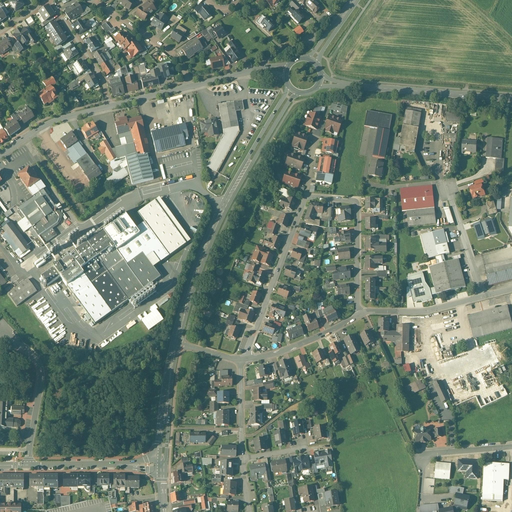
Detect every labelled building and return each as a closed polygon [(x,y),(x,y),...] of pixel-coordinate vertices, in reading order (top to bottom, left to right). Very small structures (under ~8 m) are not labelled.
[(20,0),(12,0),(8,3),(15,13),(25,6),(20,0)] [(120,0),(118,4),(128,10),(134,1),(132,0),(120,0)] [(294,0),(294,1),(296,3),(298,6),(302,2),(314,14),(315,14),(313,13),(319,7),(320,8),(312,0),(294,0)] [(76,4),(65,12),(71,21),(71,20),(70,19),(73,18),(74,19),(81,14),(82,13),(79,8),(76,4)] [(155,11),(151,5),(147,8),(146,7),(144,11),(141,9),(142,9),(141,8),(141,9),(148,14),(150,15),(155,11)] [(48,6),(38,13),(45,22),(47,20),(54,15),(48,6)] [(87,14),(83,6),(79,8),(82,13),(81,14),(83,17),(87,14)] [(199,12),(199,13),(205,20),(212,14),(205,7),(204,9),(199,12)] [(141,9),(140,8),(135,15),(144,21),(148,14),(141,9)] [(304,18),(297,11),(296,12),(292,8),(288,13),(291,17),(290,18),(297,25),(304,18)] [(165,23),(156,17),(151,25),(155,28),(155,27),(161,30),(165,23)] [(275,25),(267,18),(265,20),(262,17),(256,23),(261,29),(263,27),(268,32),(275,25)] [(179,22),(173,18),(168,25),(172,28),(179,22)] [(74,25),(74,26),(79,34),(86,30),(83,25),(81,22),(80,21),(77,23),(74,25)] [(89,22),(83,25),(86,30),(92,26),(89,22)] [(55,23),(45,30),(48,34),(49,33),(52,37),(50,39),(52,38),(55,42),(54,43),(57,47),(60,45),(67,40),(62,33),(60,30),(60,31),(55,23)] [(111,30),(105,23),(101,27),(107,34),(109,32),(111,34),(115,30),(113,28),(111,30)] [(299,25),(293,30),(298,36),(304,31),(299,25)] [(186,32),(178,26),(170,38),(179,43),(186,32)] [(213,31),(216,36),(219,39),(225,35),(219,27),(213,31)] [(24,28),(21,31),(20,30),(20,29),(19,30),(16,32),(24,44),(29,41),(31,39),(29,36),(24,28)] [(212,29),(208,32),(210,35),(213,39),(216,36),(213,31),(212,29)] [(206,30),(201,33),(205,38),(210,35),(208,32),(206,30)] [(24,44),(16,32),(15,33),(14,33),(15,33),(15,34),(13,36),(18,43),(20,47),(23,45),(24,44)] [(31,45),(37,41),(32,34),(29,36),(31,39),(29,41),(31,45)] [(122,34),(115,38),(120,45),(121,45),(124,50),(127,48),(134,44),(131,39),(130,39),(128,39),(127,37),(125,38),(123,34),(122,34)] [(95,42),(92,38),(85,43),(91,52),(98,48),(98,47),(95,42)] [(5,39),(0,42),(0,55),(11,48),(9,44),(5,39)] [(196,40),(185,47),(186,48),(182,50),(188,60),(194,56),(193,55),(202,49),(199,45),(196,40)] [(233,41),(228,45),(231,50),(234,48),(235,50),(238,48),(233,41)] [(14,46),(12,42),(9,44),(11,48),(15,54),(18,51),(14,46)] [(141,50),(136,42),(134,44),(127,48),(129,51),(127,52),(131,58),(133,57),(138,54),(142,51),(141,50)] [(20,47),(18,43),(14,46),(18,51),(19,53),(25,49),(23,45),(20,47)] [(218,44),(208,48),(208,49),(211,49),(212,52),(220,50),(218,44)] [(72,47),(64,52),(69,61),(77,55),(72,47)] [(147,51),(145,47),(141,50),(142,51),(138,54),(140,56),(147,51)] [(231,50),(226,53),(233,63),(240,58),(235,50),(234,48),(231,50)] [(104,49),(100,52),(104,58),(105,57),(103,55),(106,53),(107,54),(109,53),(107,50),(105,51),(104,49)] [(100,52),(93,56),(100,66),(106,62),(104,58),(100,52)] [(221,57),(210,60),(212,69),(223,67),(223,66),(221,58),(221,57)] [(225,57),(221,58),(223,66),(230,65),(225,57)] [(75,65),(73,66),(74,68),(79,75),(87,70),(85,67),(83,64),(81,61),(75,65)] [(73,62),(67,66),(70,71),(74,68),(73,66),(75,65),(73,62)] [(106,62),(100,66),(106,76),(113,72),(112,71),(110,68),(107,63),(106,62)] [(171,64),(161,67),(164,79),(175,77),(171,64)] [(141,80),(143,89),(158,85),(156,77),(155,71),(151,72),(151,74),(152,77),(147,79),(141,80)] [(52,79),(49,74),(46,76),(48,79),(42,83),(47,90),(50,87),(50,88),(56,84),(55,83),(52,79)] [(86,75),(78,80),(79,83),(84,80),(88,78),(86,75)] [(88,78),(84,80),(87,85),(89,85),(90,88),(89,89),(90,89),(98,84),(97,84),(92,76),(92,75),(88,78)] [(12,83),(7,86),(10,91),(16,87),(10,78),(7,80),(9,83),(11,82),(12,83)] [(118,78),(108,81),(110,85),(113,97),(123,94),(121,84),(121,83),(120,83),(119,78),(118,78)] [(126,84),(128,93),(138,90),(136,82),(130,83),(126,84)] [(47,90),(38,96),(44,105),(48,103),(49,104),(57,99),(57,97),(50,88),(50,87),(47,90)] [(242,101),(229,104),(229,103),(223,105),(218,106),(224,135),(218,145),(229,151),(239,132),(235,112),(244,110),(242,101)] [(332,101),(330,109),(346,114),(348,106),(332,101)] [(27,110),(23,114),(19,117),(20,119),(24,124),(33,118),(30,114),(28,110),(27,110)] [(392,116),(367,111),(364,127),(389,131),(392,116)] [(421,114),(406,111),(402,131),(418,134),(421,114)] [(447,121),(461,122),(462,113),(447,113),(447,121)] [(320,118),(309,114),(307,120),(304,119),(320,124),(321,121),(319,120),(320,118)] [(329,115),(324,129),(332,132),(332,134),(337,119),(332,118),(333,116),(329,115)] [(141,117),(115,124),(118,135),(121,147),(111,149),(117,160),(125,158),(126,161),(127,167),(129,175),(132,185),(153,180),(148,158),(151,158),(141,117)] [(320,124),(304,119),(307,120),(305,126),(316,130),(317,127),(318,128),(320,124)] [(342,121),(337,119),(332,134),(333,132),(337,133),(342,121)] [(215,120),(200,123),(202,133),(211,132),(212,134),(217,133),(215,120)] [(13,124),(11,121),(10,122),(9,122),(7,124),(8,125),(7,125),(9,127),(4,130),(9,137),(20,129),(15,122),(13,124)] [(92,124),(86,128),(82,130),(87,139),(97,133),(94,127),(92,124)] [(102,135),(96,125),(94,127),(97,133),(99,137),(102,135)] [(180,126),(151,134),(156,153),(185,146),(180,126)] [(389,131),(378,129),(373,157),(384,160),(390,131),(389,131)] [(414,153),(418,134),(402,131),(401,139),(396,139),(395,144),(394,144),(393,150),(399,151),(400,146),(410,148),(410,150),(411,153),(415,154),(415,153),(414,153)] [(71,133),(60,141),(66,150),(69,148),(77,142),(75,138),(71,133)] [(302,135),(296,133),(292,146),(295,147),(294,148),(297,149),(302,135)] [(445,133),(445,139),(451,139),(451,141),(457,142),(457,133),(445,133)] [(307,137),(302,135),(297,149),(300,150),(300,149),(303,150),(307,137)] [(503,140),(487,138),(486,158),(501,159),(503,140)] [(116,158),(106,141),(100,145),(111,162),(116,158)] [(86,155),(77,142),(69,148),(78,161),(86,155)] [(476,142),(463,142),(462,152),(475,153),(476,142)] [(229,151),(218,145),(206,167),(217,173),(229,151)] [(296,157),(289,154),(285,165),(293,167),(296,157)] [(78,161),(76,162),(84,174),(95,166),(87,155),(86,155),(78,161)] [(304,160),(296,157),(293,167),(300,170),(304,160)] [(116,158),(111,162),(110,166),(113,170),(126,161),(125,158),(117,160),(116,158)] [(335,161),(320,159),(317,174),(332,176),(335,161)] [(383,164),(372,162),(369,176),(381,178),(380,178),(382,169),(383,164)] [(504,163),(495,163),(494,175),(503,172),(504,163)] [(95,166),(84,174),(83,174),(90,183),(101,175),(95,166)] [(113,173),(112,177),(106,181),(110,187),(129,175),(127,167),(117,174),(113,173)] [(39,180),(38,181),(35,177),(37,176),(33,171),(31,172),(29,168),(28,168),(21,173),(18,176),(18,175),(18,176),(27,189),(28,189),(33,197),(31,198),(17,208),(18,209),(17,210),(17,213),(22,220),(18,224),(24,233),(28,230),(36,240),(34,241),(39,248),(56,235),(55,233),(52,229),(58,224),(61,218),(61,216),(57,210),(61,207),(59,205),(56,208),(43,190),(45,188),(39,180)] [(293,175),(286,172),(282,183),(290,185),(293,175)] [(332,176),(317,174),(316,182),(331,185),(332,176)] [(301,178),(293,175),(290,185),(297,188),(301,178)] [(480,184),(475,186),(476,187),(470,189),(473,198),(474,198),(475,198),(477,198),(478,196),(478,195),(483,194),(481,190),(483,189),(481,185),(480,184)] [(432,186),(400,189),(402,212),(434,209),(432,186)] [(290,193),(278,187),(276,193),(289,197),(290,193)] [(56,203),(50,195),(48,196),(54,205),(56,203)] [(288,199),(287,202),(282,200),(280,206),(280,208),(283,209),(284,208),(292,211),(295,201),(288,199)] [(375,200),(366,200),(366,210),(373,210),(375,210),(375,200)] [(492,200),(486,202),(488,211),(489,210),(490,210),(491,215),(497,213),(492,200)] [(154,201),(137,213),(144,223),(169,257),(186,244),(154,201)] [(322,205),(311,204),(311,205),(311,213),(313,213),(321,214),(322,214),(322,208),(322,205)] [(310,205),(304,220),(304,221),(306,221),(306,220),(314,221),(314,217),(313,217),(313,213),(311,213),(311,205),(310,205)] [(451,206),(445,207),(448,224),(453,223),(451,206)] [(349,207),(339,209),(341,217),(350,216),(349,207)] [(434,209),(402,212),(404,227),(436,224),(434,209)] [(281,216),(277,225),(286,228),(289,219),(281,216)] [(375,219),(366,219),(366,230),(375,230),(375,219)] [(491,220),(473,225),(478,240),(484,238),(483,236),(490,234),(490,236),(496,234),(491,220)] [(10,223),(3,228),(3,229),(6,233),(3,235),(19,257),(30,249),(10,223)] [(144,223),(113,246),(126,265),(142,253),(153,268),(169,257),(144,223)] [(311,230),(302,227),(299,235),(309,238),(310,234),(315,236),(318,229),(312,227),(311,230)] [(444,230),(421,236),(427,260),(435,257),(437,265),(429,267),(436,295),(466,287),(459,260),(446,263),(444,255),(445,255),(449,254),(447,244),(444,230)] [(103,232),(87,244),(97,258),(113,246),(103,232)] [(348,232),(338,234),(339,243),(339,242),(345,241),(345,243),(350,243),(350,241),(348,232)] [(281,241),(273,238),(271,242),(269,247),(269,248),(277,251),(281,241)] [(307,243),(298,239),(296,246),(304,249),(307,243)] [(373,239),(366,239),(366,243),(366,246),(366,250),(375,250),(375,244),(375,239),(373,239)] [(97,258),(87,244),(70,256),(80,270),(97,258)] [(143,290),(126,265),(113,246),(97,258),(128,301),(143,290)] [(263,248),(257,246),(254,253),(260,256),(261,252),(263,248)] [(302,253),(293,250),(291,257),(299,260),(299,261),(302,253)] [(348,250),(337,251),(338,260),(344,259),(345,260),(349,259),(348,250)] [(266,254),(261,252),(260,256),(254,253),(252,260),(269,266),(272,256),(266,254)] [(126,265),(143,290),(160,278),(153,268),(142,253),(126,265)] [(70,256),(58,265),(56,263),(51,266),(53,268),(60,277),(94,325),(111,313),(80,270),(70,256)] [(128,301),(97,258),(80,270),(111,313),(128,301)] [(375,258),(366,258),(366,270),(375,270),(375,266),(375,258)] [(511,259),(484,267),(489,286),(511,280),(511,259)] [(53,268),(41,277),(47,286),(60,277),(53,268)] [(296,271),(287,268),(284,276),(293,279),(294,276),(296,271)] [(348,269),(342,270),(342,269),(338,269),(338,273),(339,280),(340,280),(349,278),(348,269)] [(265,276),(257,273),(256,277),(254,282),(255,282),(262,285),(265,276)] [(28,280),(7,294),(16,307),(37,292),(28,280)] [(375,280),(366,280),(366,291),(375,291),(375,280)] [(151,286),(129,302),(134,309),(156,293),(151,286)] [(348,286),(336,287),(338,297),(349,295),(348,286)] [(284,288),(280,287),(277,294),(282,296),(282,297),(286,299),(290,290),(287,289),(284,288)] [(375,291),(366,291),(366,301),(375,301),(375,291)] [(260,295),(253,292),(250,300),(249,302),(257,305),(260,295)] [(250,300),(241,297),(239,303),(241,304),(248,307),(249,302),(250,300)] [(285,310),(273,305),(268,317),(275,319),(274,318),(275,315),(283,318),(284,316),(285,316),(286,314),(285,312),(285,311),(285,310)] [(507,306),(468,316),(469,321),(473,339),(474,339),(511,328),(511,318),(510,319),(509,311),(507,306)] [(331,307),(322,311),(324,315),(324,316),(328,323),(333,320),(334,321),(337,319),(331,307)] [(149,330),(164,320),(156,309),(141,319),(149,330)] [(253,314),(245,311),(244,315),(242,320),(250,323),(253,314)] [(309,316),(303,319),(305,324),(311,322),(309,316)] [(389,319),(383,319),(383,321),(379,321),(379,333),(383,333),(383,337),(384,337),(384,342),(397,343),(397,333),(389,333),(389,328),(389,325),(389,319)] [(305,324),(308,332),(314,330),(318,328),(315,320),(311,322),(305,324)] [(272,326),(266,324),(263,333),(267,334),(268,334),(272,335),(273,334),(276,335),(278,330),(275,329),(275,328),(272,326)] [(295,325),(291,327),(292,329),(286,332),(289,340),(303,335),(299,327),(296,328),(295,325)] [(409,326),(397,326),(397,333),(397,343),(397,352),(408,353),(409,326)] [(240,330),(231,327),(230,332),(227,331),(225,335),(228,336),(236,339),(237,335),(238,335),(240,330)] [(370,331),(360,336),(366,347),(375,342),(370,331)] [(353,336),(343,340),(350,355),(354,353),(352,349),(357,347),(358,347),(353,336)] [(336,344),(329,347),(331,352),(329,354),(333,363),(338,361),(338,360),(338,359),(337,357),(336,357),(335,355),(341,353),(336,344)] [(321,350),(312,354),(313,358),(314,358),(316,364),(325,360),(321,350)] [(302,356),(294,359),(298,370),(306,367),(306,369),(309,368),(308,363),(305,364),(302,356)] [(286,361),(278,364),(284,380),(292,377),(292,376),(292,375),(290,370),(289,370),(286,361)] [(409,364),(404,366),(406,373),(412,371),(409,364)] [(267,366),(258,368),(260,378),(268,376),(268,374),(267,367),(267,366)] [(273,366),(267,367),(268,374),(275,373),(273,366)] [(228,371),(219,371),(219,381),(221,381),(221,377),(228,377),(228,371)] [(228,377),(221,377),(221,381),(222,381),(222,386),(232,386),(231,377),(228,377)] [(442,403),(449,399),(441,381),(433,385),(442,403)] [(271,382),(263,384),(264,390),(273,388),(271,382)] [(262,390),(254,390),(254,401),(262,401),(262,390)] [(228,394),(217,394),(217,398),(218,404),(228,404),(228,394)] [(0,426),(13,428),(13,420),(6,420),(6,414),(11,415),(20,415),(21,414),(24,414),(24,408),(12,407),(11,412),(6,411),(7,401),(0,400),(0,426)] [(259,409),(250,410),(250,415),(251,415),(251,419),(251,420),(259,420),(259,409)] [(228,413),(217,413),(217,419),(216,419),(216,426),(217,426),(228,426),(228,413)] [(301,421),(292,423),(294,436),(304,434),(302,423),(302,421),(301,421)] [(324,426),(313,428),(316,440),(326,439),(324,426)] [(430,430),(426,431),(426,430),(424,428),(422,428),(421,430),(421,431),(415,431),(416,442),(421,441),(421,443),(426,443),(426,441),(431,441),(430,437),(435,436),(434,431),(430,432),(430,430)] [(284,431),(274,433),(276,445),(286,444),(284,431)] [(205,434),(190,434),(190,443),(205,443),(205,438),(205,434)] [(212,436),(207,443),(210,446),(215,439),(212,436)] [(263,439),(253,440),(253,441),(254,441),(255,445),(254,445),(255,452),(265,450),(264,441),(263,439)] [(235,448),(222,447),(221,457),(235,457),(235,448)] [(329,451),(314,454),(316,464),(319,463),(319,465),(320,465),(320,463),(324,463),(325,468),(331,467),(330,461),(331,461),(330,456),(329,451)] [(308,457),(292,460),(294,472),(294,473),(294,474),(297,474),(297,471),(303,470),(303,472),(302,473),(302,474),(303,475),(306,475),(307,475),(310,475),(310,474),(310,471),(309,465),(308,457)] [(284,461),(279,461),(279,462),(272,463),(273,473),(286,471),(284,461)] [(231,463),(220,463),(220,471),(221,471),(220,473),(220,476),(221,476),(231,477),(231,471),(231,464),(231,463)] [(451,465),(436,463),(435,478),(449,480),(451,465)] [(509,464),(484,463),(482,500),(503,501),(503,480),(509,480),(509,464)] [(264,464),(250,466),(251,477),(252,480),(256,480),(255,477),(265,475),(264,465),(264,464)] [(191,466),(179,467),(179,472),(173,473),(173,478),(172,478),(173,484),(182,482),(181,473),(186,472),(186,473),(192,472),(191,466)] [(23,476),(0,476),(0,488),(6,489),(6,490),(14,490),(23,490),(23,476)] [(43,476),(29,476),(29,487),(37,487),(43,487),(43,476)] [(57,476),(43,476),(43,487),(43,489),(50,489),(57,488),(57,476)] [(77,476),(63,476),(63,487),(71,487),(77,487),(77,476)] [(90,476),(77,476),(77,487),(84,487),(86,487),(90,487),(90,485),(90,476)] [(108,476),(97,476),(97,486),(108,486),(108,476)] [(125,476),(114,476),(114,488),(118,488),(125,488),(125,478),(125,476)] [(139,478),(125,478),(125,488),(125,494),(129,494),(129,488),(139,488),(139,478)] [(235,483),(224,483),(224,496),(228,496),(234,496),(235,483)] [(311,487),(299,489),(299,494),(302,494),(304,503),(313,502),(312,494),(311,487)] [(322,490),(317,490),(317,493),(318,501),(325,499),(324,494),(324,491),(324,489),(322,489),(322,490)] [(324,494),(325,499),(326,505),(326,508),(338,506),(338,501),(336,501),(335,492),(324,494)] [(179,493),(170,495),(172,503),(180,502),(179,493)] [(462,496),(456,494),(455,499),(456,499),(455,506),(459,507),(461,508),(462,505),(467,507),(469,497),(462,496)] [(293,500),(284,501),(285,511),(290,511),(295,511),(293,500)] [(237,511),(238,503),(227,503),(227,511),(231,511),(233,511),(237,511)]
